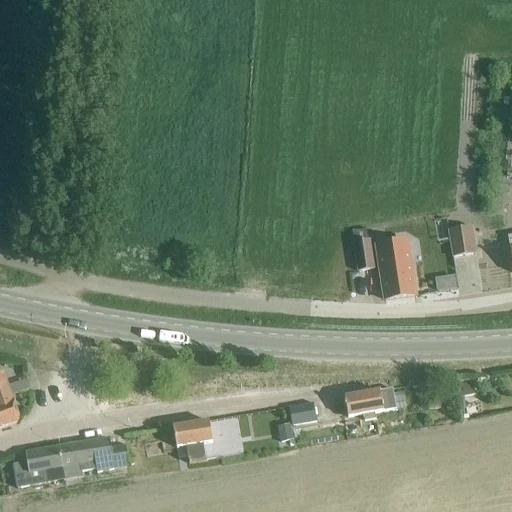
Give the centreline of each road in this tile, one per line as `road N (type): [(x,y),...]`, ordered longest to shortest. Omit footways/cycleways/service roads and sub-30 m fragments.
road 1 (residential): [(64,275),(135,292),(309,310),(511,303)]
road 2 (secondary): [(68,319),(268,344),(511,345)]
road 3 (residential): [(0,450),(60,431),(377,387)]
